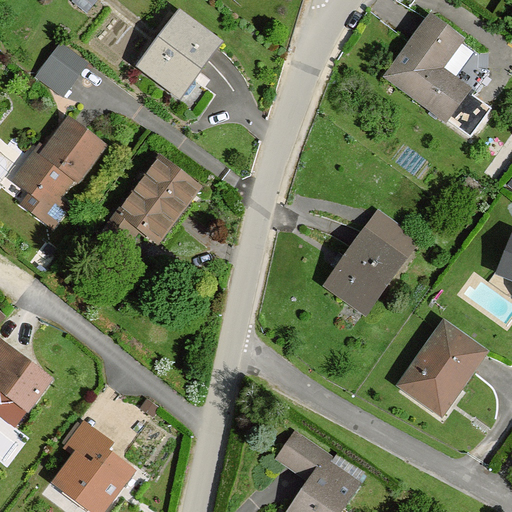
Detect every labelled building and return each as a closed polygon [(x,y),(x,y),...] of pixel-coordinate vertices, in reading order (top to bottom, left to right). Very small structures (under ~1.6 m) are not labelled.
[(389,77),(469,137),(491,108),(440,69),(440,67),(459,41),(431,20),(430,20),(389,77)] [(181,24),(144,72),(179,101),(183,104),(189,104),(197,95),(196,89),(191,86),(217,53),(181,24)] [(58,46),(35,76),(59,94),(82,64),(58,46)] [(11,183),(30,196),(38,192),(39,194),(49,201),(66,179),(70,181),(95,149),(95,147),(64,126),(41,156),(36,152),(34,153),(11,183)] [(136,225),(157,241),(196,191),(160,162),(121,213),(136,225)] [(459,191),(472,201),(473,201),(482,189),(468,178),(459,191)] [(44,207),(49,201),(39,194),(38,192),(30,196),(44,207)] [(136,225),(121,213),(107,232),(122,243),(136,225)] [(414,242),(379,215),(364,234),(400,260),(414,242)] [(328,282),(328,284),(362,309),(400,260),(364,234),(328,282)] [(511,240),(498,274),(511,279),(511,240)] [(398,387),(435,414),(479,353),(440,326),(398,386),(398,387)] [(0,403),(11,402),(20,408),(41,380),(0,349),(0,403)] [(74,423),(57,445),(69,454),(86,431),(74,423)] [(123,470),(97,450),(103,443),(86,431),(69,454),(49,481),(91,511),(123,470)] [(325,459),(292,436),(277,458),(311,481),(305,490),(290,511),(335,511),(354,484),(322,463),(325,459)]
